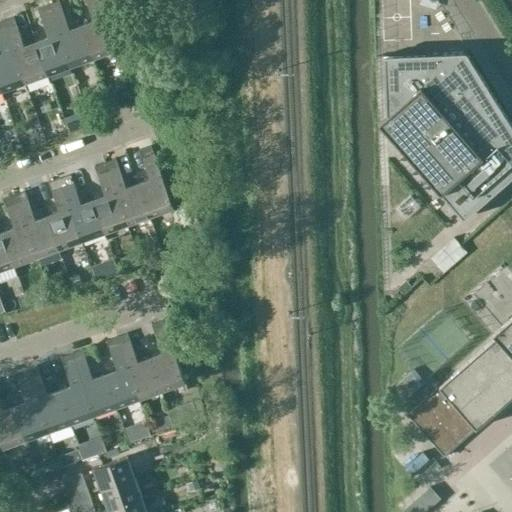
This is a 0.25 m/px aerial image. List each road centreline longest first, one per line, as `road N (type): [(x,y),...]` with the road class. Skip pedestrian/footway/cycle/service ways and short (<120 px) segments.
road 1 (residential): [(0,180),(141,127)]
road 2 (residential): [(0,353),(135,304)]
